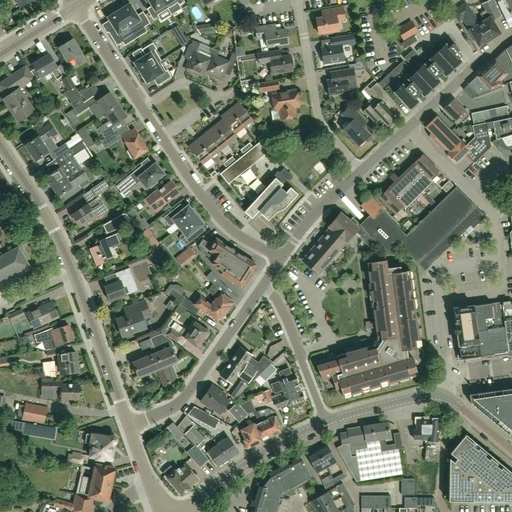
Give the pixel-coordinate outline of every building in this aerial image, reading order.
[(167,9),(161,0),(147,0),(152,6),(146,9),(153,20),(159,17),(157,15),(167,9)] [(161,0),(167,9),(177,3),(179,6),(184,2),(183,0),(161,0)] [(490,30),(494,38),(502,34),(494,20),(502,17),(493,0),(491,0),(484,4),(487,10),(481,13),(486,21),(481,24),(480,24),(486,33),(490,30)] [(506,18),(511,15),(511,0),(503,0),(499,2),(506,18)] [(494,39),(494,38),(490,30),(486,33),(480,24),(481,24),(468,3),(454,12),(460,22),(464,19),(471,30),(470,31),(480,46),(488,42),(490,43),(494,40),(494,39)] [(118,11),(132,32),(142,25),(143,27),(150,23),(143,12),(137,16),(129,4),(118,11)] [(342,8),(330,10),(322,11),(324,18),(316,19),(319,34),(338,31),(337,21),(344,19),(342,8)] [(121,38),(132,32),(118,11),(107,18),(114,29),(108,32),(117,46),(123,42),(121,38)] [(403,27),(409,38),(419,32),(412,22),(403,27)] [(286,29),(277,31),(267,33),(266,26),(255,28),(257,39),(265,38),(267,47),(288,43),(286,29)] [(202,38),(219,34),(217,27),(200,31),(202,38)] [(404,40),(409,38),(403,27),(398,30),(404,40)] [(356,35),(332,39),(333,46),(321,48),(321,49),(319,49),(321,57),(323,56),(324,64),(344,60),(342,45),(357,42),(356,35)] [(417,41),(414,36),(401,44),(404,49),(417,41)] [(82,53),(74,39),(61,47),(69,61),(76,57),(80,64),(86,60),(82,53)] [(188,46),(188,47),(197,50),(200,44),(195,41),(188,46)] [(159,61),(159,62),(161,61),(154,50),(156,49),(152,43),(141,50),(145,56),(134,63),(140,73),(159,61)] [(424,65),(407,80),(410,83),(405,88),(402,85),(394,93),(409,109),(417,101),(411,95),(417,90),(423,96),(439,81),(433,74),(438,69),(444,76),(461,61),(455,54),(459,50),(453,43),(448,48),(445,44),(429,60),(432,63),(427,68),(424,65)] [(210,48),(209,51),(200,48),(198,53),(194,52),(187,70),(204,77),(206,74),(204,73),(215,50),(210,48)] [(511,81),(511,65),(505,49),(482,71),(490,80),(487,83),(493,89),(509,82),(511,81)] [(206,74),(221,80),(227,64),(233,67),(236,59),(235,55),(232,53),(228,62),(216,57),(219,52),(215,50),(204,73),(206,74)] [(257,54),(258,59),(259,65),(270,63),(272,75),(293,71),(292,68),(294,68),(293,58),(291,59),(290,55),(280,57),(279,50),(257,54)] [(406,61),(415,53),(412,50),(403,58),(406,61)] [(63,76),(58,67),(50,54),(34,63),(42,77),(53,71),(57,79),(61,77),(63,76)] [(255,60),(255,55),(238,58),(241,79),(245,78),(242,62),(255,60)] [(165,71),(159,62),(159,61),(140,73),(147,83),(156,78),(160,84),(171,77),(167,70),(165,71)] [(382,88),(407,65),(403,61),(378,84),(382,88)] [(28,69),(22,72),(21,70),(0,84),(0,87),(7,97),(4,99),(19,121),(35,111),(19,88),(14,92),(12,88),(20,82),(21,84),(32,76),(28,69)] [(353,69),(330,72),(331,80),(327,81),(329,95),(355,91),(356,88),(353,69)] [(490,80),(482,71),(468,85),(478,95),(493,89),(487,83),(490,80)] [(75,87),(77,86),(72,78),(70,75),(62,79),(69,91),(75,87)] [(278,80),(258,83),(259,93),(279,90),(278,80)] [(396,117),(390,109),(382,101),(388,96),(377,83),(370,90),(375,95),(366,104),(368,106),(363,111),(379,128),(384,124),(388,128),(393,124),(391,122),(396,117)] [(86,101),(99,92),(94,85),(89,88),(88,87),(80,92),(86,101)] [(476,93),(468,85),(463,89),(471,97),(476,93)] [(81,96),(75,87),(69,91),(65,93),(71,103),(79,97),(81,96)] [(294,108),(299,107),(296,90),(273,94),(276,111),(279,110),(281,120),(296,117),(294,108)] [(101,106),(106,113),(120,104),(112,92),(98,101),(91,106),(94,110),(101,106)] [(465,111),(453,99),(443,109),(455,121),(459,118),(463,123),(469,117),(464,113),(465,111)] [(231,110),(245,128),(254,121),(239,103),(231,110)] [(76,117),(86,110),(82,104),(72,111),(76,117)] [(115,125),(123,120),(128,117),(120,104),(106,113),(111,121),(99,129),(105,139),(116,133),(118,131),(115,125)] [(361,124),(365,120),(352,106),(343,114),(351,123),(344,130),(359,146),(371,135),(361,124)] [(500,107),(503,119),(509,118),(506,106),(500,107)] [(503,119),(500,107),(494,109),(497,120),(503,119)] [(489,110),(491,122),(497,120),(494,109),(489,110)] [(222,117),(238,137),(239,137),(237,135),(245,128),(231,110),(222,117)] [(491,122),(489,110),(483,111),(485,123),(486,123),(491,122)] [(483,111),(477,112),(479,124),(485,123),(483,111)] [(474,125),(479,124),(477,112),(471,113),(474,125)] [(446,154),(445,154),(455,164),(465,154),(474,163),(472,165),(472,166),(491,147),(488,129),(486,123),(485,123),(479,124),(474,125),(472,126),(474,137),(465,146),(461,141),(460,141),(436,117),(437,116),(436,116),(424,127),(425,128),(426,127),(431,133),(430,134),(429,135),(429,136),(430,137),(430,138),(431,139),(432,139),(433,139),(434,139),(434,138),(437,141),(435,143),(446,154)] [(215,126),(230,144),(238,137),(222,117),(223,119),(215,126)] [(511,117),(509,118),(503,119),(497,120),(491,122),(486,123),(488,129),(494,128),(496,140),(511,135),(511,117)] [(43,144),(57,134),(50,124),(35,135),(37,137),(25,146),(35,160),(48,151),(43,144)] [(206,133),(221,151),(230,144),(215,126),(206,133)] [(135,129),(131,132),(123,136),(131,148),(128,150),(134,159),(148,150),(135,128),(135,129)] [(101,141),(104,146),(105,147),(120,139),(116,133),(105,139),(101,141)] [(212,158),(221,151),(206,133),(198,140),(212,158)] [(511,135),(496,140),(493,141),(497,148),(503,144),(505,148),(510,149),(511,147),(511,135)] [(266,154),(273,148),(265,138),(261,141),(258,143),(266,154)] [(212,158),(198,140),(189,147),(203,165),(212,158)] [(51,153),(55,159),(56,159),(72,149),(73,148),(75,147),(72,141),(66,145),(66,144),(51,153)] [(57,167),(59,169),(46,177),(59,196),(70,188),(71,189),(88,178),(82,169),(80,171),(76,166),(92,156),(86,147),(73,156),(72,155),(75,153),(72,149),(56,159),(60,165),(57,167)] [(433,182),(431,180),(436,174),(440,178),(443,175),(423,155),(414,163),(416,165),(391,190),(389,188),(379,198),(395,214),(401,209),(405,212),(408,209),(410,211),(413,208),(410,204),(421,193),(424,197),(431,191),(427,187),(433,182)] [(145,168),(142,164),(128,175),(129,176),(124,180),(123,179),(116,184),(121,191),(127,187),(129,190),(141,180),(147,188),(150,186),(151,188),(158,182),(157,180),(165,174),(156,163),(148,169),(145,168)] [(232,165),(220,174),(229,184),(240,175),(232,165)] [(283,184),(287,180),(289,181),(293,177),(284,169),(284,168),(280,173),(278,171),(274,176),(283,184)] [(39,179),(47,176),(45,170),(37,174),(39,179)] [(102,171),(96,174),(98,179),(105,176),(102,171)] [(286,206),(298,194),(291,187),(286,192),(280,187),(283,185),(275,178),(244,211),(252,219),(259,211),(263,215),(263,216),(268,221),(274,214),(277,212),(280,210),(284,209),(286,206)] [(448,180),(445,183),(442,187),(446,192),(453,185),(448,180)] [(95,195),(108,187),(105,181),(91,190),(95,195)] [(167,202),(179,192),(171,182),(159,191),(158,189),(146,198),(156,211),(167,202)] [(370,196),(360,206),(373,218),(364,228),(369,237),(374,241),(387,255),(398,244),(424,271),(477,219),(475,218),(479,213),(474,207),(475,207),(455,187),(406,236),(382,212),(384,210),(370,196)] [(103,214),(97,206),(100,204),(96,199),(71,215),(80,227),(96,217),(97,218),(103,214)] [(177,207),(164,219),(170,226),(172,226),(176,223),(180,228),(198,213),(193,208),(192,209),(189,205),(182,211),(180,211),(177,207)] [(133,222),(126,214),(123,213),(103,225),(107,234),(133,222)] [(198,213),(180,228),(185,233),(181,236),(181,239),(187,246),(201,235),(198,231),(198,229),(204,224),(201,220),(202,219),(198,213)] [(349,222),(340,213),(328,227),(330,228),(302,261),(318,275),(353,234),(369,247),(374,241),(369,237),(364,228),(353,218),(349,222)] [(408,230),(412,225),(408,221),(403,225),(408,230)] [(119,242),(123,240),(120,232),(116,234),(115,234),(95,242),(96,245),(89,248),(96,266),(108,261),(107,258),(113,256),(109,246),(119,242)] [(216,238),(213,244),(212,245),(203,239),(199,246),(201,252),(214,261),(212,264),(223,271),(221,274),(241,288),(256,265),(216,238)] [(0,281),(28,266),(19,248),(0,258),(0,281)] [(343,397),(361,392),(417,375),(413,360),(417,358),(416,349),(420,348),(410,271),(401,272),(400,267),(387,269),(386,260),(367,263),(377,340),(374,345),(318,361),(319,365),(316,366),(322,380),(331,377),(335,390),(340,388),(343,397)] [(138,292),(134,282),(129,269),(114,274),(117,281),(104,286),(110,301),(122,296),(123,297),(138,292)] [(229,306),(232,303),(212,285),(207,291),(217,299),(213,302),(225,313),(230,307),(229,306)] [(180,304),(185,298),(172,288),(167,295),(180,304)] [(225,313),(213,302),(210,306),(200,297),(194,304),(205,314),(206,312),(217,321),(219,318),(220,319),(225,313)] [(504,323),(508,353),(511,352),(511,300),(501,302),(504,323)] [(122,336),(138,330),(139,332),(145,330),(145,328),(146,327),(143,318),(150,315),(145,301),(133,306),(136,313),(117,320),(122,336)] [(454,308),(461,359),(508,353),(504,323),(501,302),(454,308)] [(27,314),(33,329),(58,317),(52,303),(27,314)] [(11,322),(25,316),(22,309),(8,316),(11,322)] [(188,332),(183,328),(179,334),(166,325),(160,333),(162,334),(165,337),(166,335),(182,346),(186,340),(197,347),(204,338),(206,339),(209,335),(207,334),(208,332),(195,323),(188,332)] [(48,341),(51,349),(65,347),(64,343),(73,340),(68,325),(52,331),(51,328),(42,332),(45,342),(48,341)] [(165,337),(162,334),(159,335),(151,339),(157,353),(133,363),(139,377),(157,370),(163,385),(174,381),(168,365),(176,362),(171,348),(173,347),(171,341),(165,337)] [(250,376),(255,379),(255,380),(271,364),(264,359),(256,371),(245,363),(251,355),(241,348),(231,362),(250,376)] [(55,375),(78,372),(75,352),(58,354),(60,366),(54,367),(54,362),(43,363),(45,376),(55,377),(55,375)] [(10,357),(0,358),(0,366),(11,365),(10,357)] [(231,384),(237,375),(239,377),(240,375),(244,378),(242,382),(248,387),(255,380),(255,379),(250,376),(231,362),(221,376),(231,384)] [(291,388),(298,385),(297,382),(298,382),(295,375),(292,376),(290,368),(280,372),(282,380),(272,384),(275,394),(283,391),(285,396),(293,393),(291,388)] [(79,400),(79,385),(62,385),(62,383),(52,383),(52,380),(42,380),(42,391),(52,391),(52,390),(61,391),(61,402),(68,402),(68,400),(79,400)] [(283,397),(274,400),(277,408),(288,404),(288,406),(305,399),(302,392),(301,393),(298,385),(291,388),(293,393),(285,396),(283,397)] [(227,410),(224,407),(229,401),(223,397),(224,396),(219,392),(220,391),(212,386),(200,402),(210,409),(211,408),(220,414),(221,411),(224,413),(227,410)] [(495,422),(495,423),(508,434),(509,433),(508,433),(511,429),(511,388),(500,390),(501,396),(494,397),(494,391),(477,393),(479,406),(477,408),(477,407),(476,408),(492,421),(493,420),(495,422)] [(266,399),(272,397),(269,391),(263,393),(266,399)] [(262,394),(251,399),(253,403),(264,398),(262,394)] [(44,425),(47,408),(25,404),(22,420),(44,425)] [(234,418),(243,410),(237,404),(229,411),(234,418)] [(214,429),(219,420),(194,407),(187,415),(214,429)] [(261,417),(264,422),(271,437),(280,432),(273,417),(267,420),(265,416),(270,413),(268,409),(259,412),(261,417)] [(243,410),(234,418),(239,424),(248,416),(243,410)] [(186,417),(178,427),(200,449),(204,445),(201,442),(204,439),(198,433),(192,427),(194,425),(186,417)] [(441,441),(438,440),(440,418),(417,419),(416,431),(413,431),(414,440),(423,439),(423,441),(427,441),(424,461),(439,463),(441,441)] [(262,441),(271,437),(264,422),(255,426),(262,441)] [(362,482),(404,475),(401,451),(398,452),(397,445),(383,447),(382,440),(392,439),(389,422),(340,430),(345,461),(353,460),(354,466),(359,465),(362,482)] [(55,428),(25,423),(23,433),(53,438),(55,428)] [(247,448),(262,441),(255,426),(254,424),(246,429),(241,431),(245,440),(244,440),(247,448)] [(116,442),(116,438),(115,437),(111,437),(110,438),(92,435),(86,434),(85,443),(90,444),(92,446),(90,457),(111,461),(114,443),(115,443),(116,442)] [(449,501),(463,502),(473,502),(509,502),(511,504),(511,478),(511,479),(508,476),(511,472),(503,466),(500,469),(496,466),(499,463),(491,456),(489,460),(485,457),(488,453),(480,447),(477,450),(473,447),(476,443),(465,435),(450,453),(457,459),(454,462),(450,459),(449,501)] [(228,459),(239,452),(229,438),(225,440),(224,439),(217,443),(228,459)] [(228,459),(217,443),(211,448),(212,449),(208,452),(218,466),(228,459)] [(327,444),(318,450),(328,468),(337,462),(327,444)] [(200,468),(209,461),(200,450),(191,458),(200,468)] [(328,468),(318,450),(308,455),(318,473),(328,468)] [(82,464),(83,458),(81,458),(81,455),(73,453),(72,456),(69,455),(68,462),(82,464)] [(291,471),(299,485),(306,481),(305,479),(311,476),(300,457),(292,462),(295,468),(291,471)] [(274,471),(285,490),(290,488),(291,490),(299,485),(291,471),(286,473),(284,469),(289,467),(286,462),(281,465),(282,467),(274,471)] [(88,480),(79,478),(73,504),(56,499),(54,506),(72,511),(73,511),(90,511),(93,498),(94,499),(95,497),(107,500),(114,468),(109,467),(95,464),(94,466),(92,465),(88,480)] [(175,471),(171,466),(163,473),(167,478),(181,496),(190,488),(190,487),(198,480),(186,465),(179,470),(179,469),(176,471),(175,471)] [(258,493),(279,499),(281,492),(285,490),(274,471),(269,474),(269,475),(271,478),(264,488),(260,487),(258,493)] [(334,479),(336,483),(339,481),(346,477),(344,474),(334,479)] [(336,483),(334,479),(331,481),(324,485),(326,488),(333,484),(336,483)] [(345,494),(348,492),(343,483),(336,487),(342,496),(345,494)] [(316,511),(334,502),(328,492),(310,502),(316,511)] [(351,505),(351,506),(355,504),(351,496),(348,492),(345,494),(351,505)] [(278,504),(279,499),(258,493),(256,502),(253,501),(252,507),(257,508),(258,503),(263,504),(261,509),(270,511),(277,511),(280,505),(278,504)] [(316,511),(315,511),(339,511),(334,502),(316,511)]
